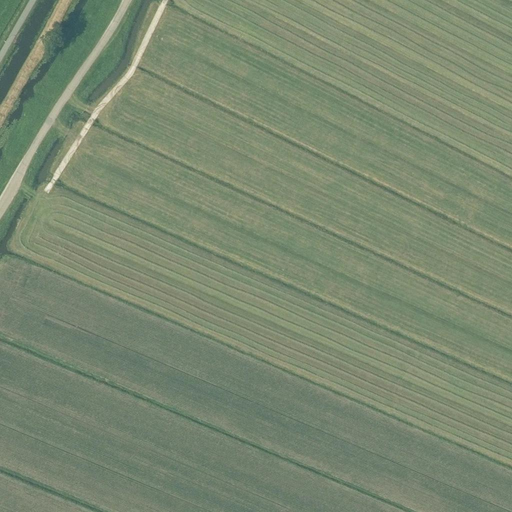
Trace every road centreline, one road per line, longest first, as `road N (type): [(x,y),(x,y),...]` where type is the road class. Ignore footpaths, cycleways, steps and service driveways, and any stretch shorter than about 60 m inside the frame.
road 1 (track): [(164,0),(128,77),(93,114),(44,195),(12,185)]
road 2 (unclassified): [(0,206),(126,0)]
